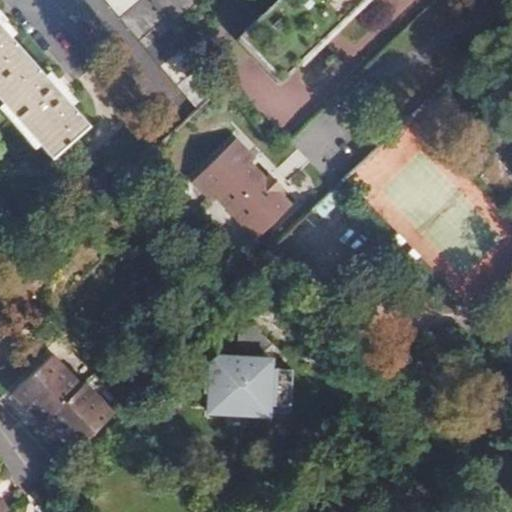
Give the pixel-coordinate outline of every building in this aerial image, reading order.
[(202,0),(155,0),(155,1),(153,0),(112,0),(200,106),(224,83),(175,26),(202,0)] [(364,0),(274,0),(237,37),(280,82),(364,0)] [(0,97),(53,157),(89,126),(73,106),(78,102),(52,73),(48,77),(12,36),(16,32),(0,12),(0,97)] [(292,202),(238,140),(185,186),(239,248),(292,202)] [(280,338),(272,337),(273,330),(281,322),(264,305),(257,304),(250,311),(252,321),(263,330),(262,336),(225,331),(211,415),(230,418),(232,406),(269,412),(279,348),(280,338)] [(272,337),(280,338),(279,348),(290,349),(304,336),(285,319),(281,322),(273,330),(272,337)] [(495,332),(482,345),(479,347),(493,361),(508,345),(495,332)] [(40,377),(17,400),(39,424),(43,420),(72,451),(112,414),(85,382),(81,385),(50,353),(32,369),(40,377)] [(40,377),(32,369),(9,391),(17,400),(40,377)] [(382,374),(368,388),(382,401),(395,388),(382,374)] [(0,511),(9,511),(11,511),(0,493),(0,511)]
